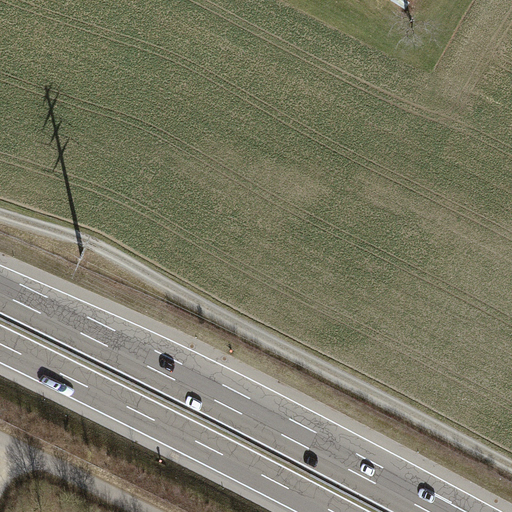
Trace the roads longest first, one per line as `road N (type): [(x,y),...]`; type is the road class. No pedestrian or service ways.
road 1 (track): [(0,217),(105,253),(511,469)]
road 2 (motorway): [(433,511),(0,291)]
road 3 (motorway): [(0,348),(328,511)]
road 4 (track): [(9,445),(142,511)]
